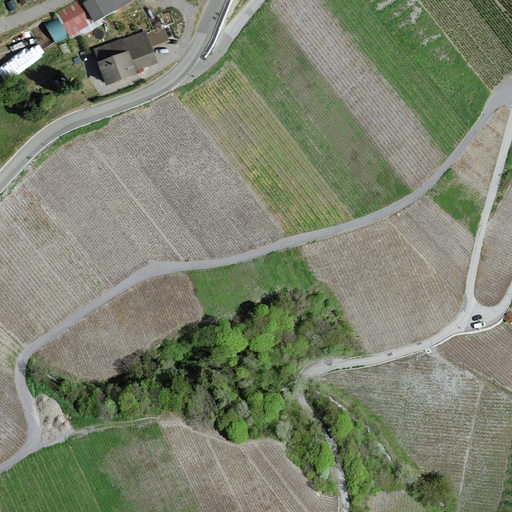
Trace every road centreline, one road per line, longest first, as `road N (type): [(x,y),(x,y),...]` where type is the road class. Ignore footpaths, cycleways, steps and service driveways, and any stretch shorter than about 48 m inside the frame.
road 1 (track): [(0,469),(30,446),(22,363),(49,335),(148,272),(256,255),(408,201),(501,96),(511,94)]
road 2 (unclassified): [(466,314),(421,346),(324,365),(300,380),(303,403),(335,448),(345,511)]
road 3 (tertiary): [(0,182),(51,131),(150,90),(184,66)]
road 4 (unclassified): [(511,140),(466,314)]
